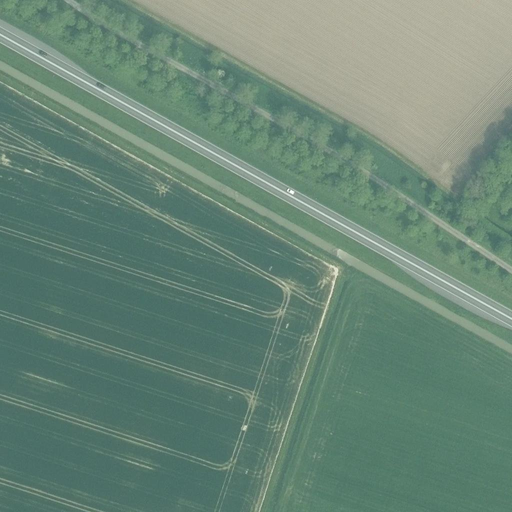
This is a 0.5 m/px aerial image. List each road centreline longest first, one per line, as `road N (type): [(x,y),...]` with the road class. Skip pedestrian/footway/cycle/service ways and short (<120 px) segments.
road 1 (trunk): [(511,319),(0,35)]
road 2 (unclassified): [(511,270),(353,162),(76,0)]
